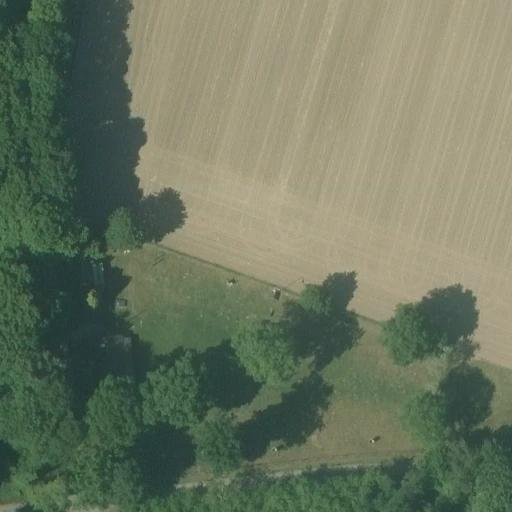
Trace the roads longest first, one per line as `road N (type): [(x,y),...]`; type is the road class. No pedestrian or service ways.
road 1 (track): [(86,504),(46,229),(71,30)]
road 2 (unclassified): [(511,463),(350,464),(86,504),(85,511)]
